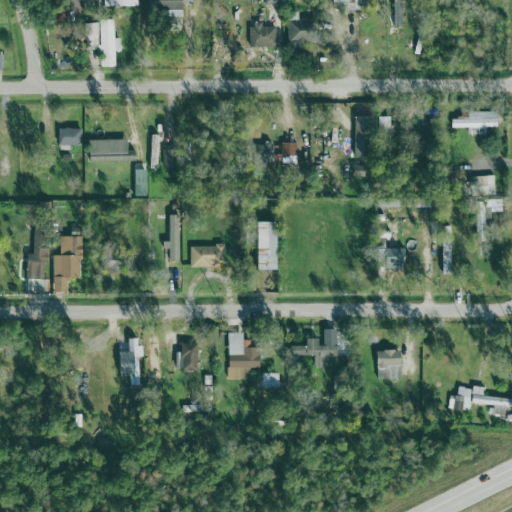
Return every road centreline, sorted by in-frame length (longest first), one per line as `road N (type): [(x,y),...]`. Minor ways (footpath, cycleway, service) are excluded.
road 1 (residential): [(0,312),(511,307)]
road 2 (residential): [(0,86),(511,83)]
